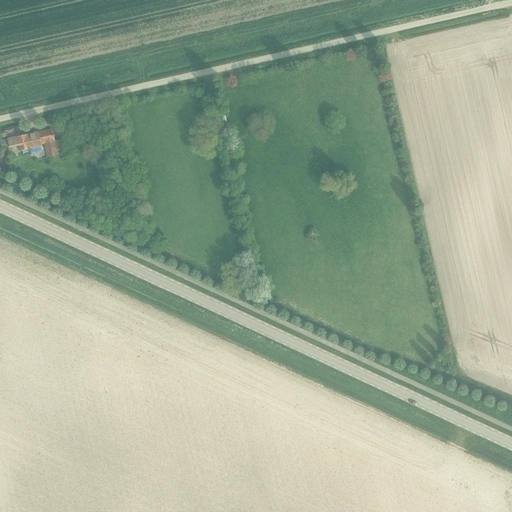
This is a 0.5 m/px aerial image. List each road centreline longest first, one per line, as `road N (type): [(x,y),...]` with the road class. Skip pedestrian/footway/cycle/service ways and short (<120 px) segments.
road 1 (tertiary): [(511,446),(0,205)]
road 2 (unclassified): [(0,120),(511,3)]
